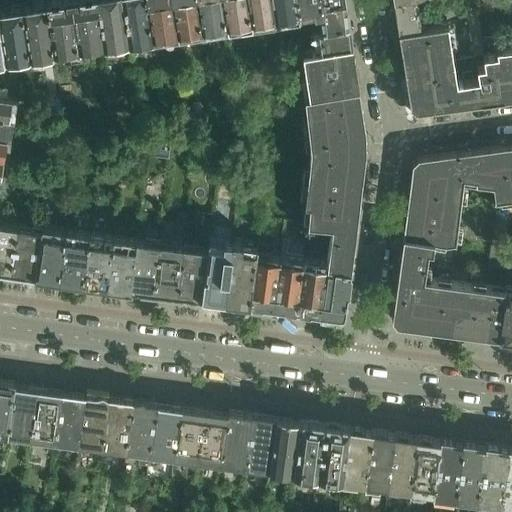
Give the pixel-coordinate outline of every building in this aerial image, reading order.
[(45,0),(43,0),(21,3),(29,55),(53,52),(53,48),(45,0)] [(71,0),(45,0),(53,48),(68,46),(69,51),(79,49),(71,0)] [(95,0),(71,0),(79,49),(87,48),(87,44),(102,42),(95,0)] [(120,0),(95,0),(102,42),(102,43),(127,39),(120,0)] [(145,0),(120,0),(127,39),(152,36),(145,0)] [(145,0),(152,36),(152,38),(162,36),(162,33),(176,30),(171,0),(145,0)] [(197,0),(171,0),(176,30),(177,34),(186,33),(186,29),(201,27),(197,0)] [(222,0),(197,0),(201,27),(202,30),(212,29),(211,25),(226,23),(222,0)] [(222,0),(226,23),(227,27),(236,25),(235,22),(252,19),(248,0),(222,0)] [(273,0),(248,0),(252,19),(253,25),(267,23),(267,20),(276,19),(275,14),(273,0)] [(298,0),(273,0),(275,14),(289,12),(290,17),(300,15),(300,14),(298,0)] [(322,0),(298,0),(300,14),(319,11),(324,10),(323,2),(322,0)] [(345,0),(333,0),(323,2),(324,10),(319,11),(321,27),(349,23),(345,0)] [(394,0),(399,29),(441,22),(434,8),(419,10),(417,0),(394,0)] [(21,3),(0,6),(0,16),(6,58),(29,55),(21,3)] [(457,80),(451,41),(448,21),(441,22),(399,29),(411,103),(417,108),(460,102),(457,80)] [(359,87),(349,23),(321,27),(317,28),(319,40),(321,49),(303,51),(309,95),(359,87)] [(511,94),(511,44),(497,47),(497,52),(483,54),(485,64),(477,65),(479,77),(457,80),(460,102),(511,94)] [(359,87),(309,95),(305,95),(311,146),(365,151),(366,148),(365,128),(359,87)] [(0,94),(0,115),(13,117),(17,97),(0,94)] [(13,117),(0,115),(0,134),(10,136),(13,117)] [(112,118),(90,121),(91,134),(114,131),(112,118)] [(142,124),(117,128),(119,137),(143,133),(142,124)] [(10,136),(0,134),(0,154),(7,156),(10,136)] [(511,143),(488,147),(493,183),(495,199),(511,196),(511,143)] [(359,208),(365,151),(311,146),(305,202),(310,202),(359,208)] [(419,156),(413,162),(411,176),(463,183),(464,177),(476,179),(476,182),(493,183),(488,147),(419,156)] [(463,183),(411,176),(403,236),(434,240),(445,242),(455,241),(463,183)] [(351,268),(356,228),(359,208),(310,202),(308,223),(331,225),(326,262),(324,262),(324,265),(351,268)] [(0,214),(0,267),(9,269),(17,221),(1,219),(2,215),(0,214)] [(488,265),(503,267),(509,221),(495,219),(488,265)] [(29,224),(17,221),(9,269),(33,273),(40,222),(31,220),(29,224)] [(65,225),(40,222),(33,273),(57,277),(65,225)] [(89,229),(65,225),(57,277),(82,280),(89,229)] [(89,225),(89,229),(82,280),(106,283),(113,233),(114,229),(89,225)] [(128,286),(136,237),(136,236),(113,233),(106,283),(128,286)] [(425,326),(432,278),(424,277),(428,249),(433,250),(434,240),(403,236),(392,316),(397,322),(425,326)] [(151,289),(158,240),(136,237),(128,286),(151,289)] [(223,299),(232,240),(208,237),(206,246),(205,253),(199,296),(223,299)] [(176,293),(183,243),(158,240),(151,289),(176,293)] [(246,302),(254,252),(255,243),(232,240),(223,299),(246,302)] [(199,296),(205,253),(206,246),(183,243),(176,293),(199,296)] [(270,305),(277,255),(254,252),(246,302),(270,305)] [(301,259),(277,255),(270,305),(294,308),(301,259)] [(324,262),(301,259),(294,308),(318,311),(324,265),(324,262)] [(351,268),(324,265),(318,311),(339,314),(345,309),(351,268)] [(498,335),(505,287),(432,278),(425,326),(498,335)] [(511,285),(505,284),(505,287),(498,335),(511,337),(511,285)] [(16,380),(0,377),(0,431),(9,433),(16,383),(15,383),(16,380)] [(40,387),(16,383),(9,433),(33,436),(40,387)] [(63,390),(40,387),(33,436),(56,439),(63,390)] [(85,393),(63,390),(56,439),(80,443),(88,393),(86,392),(85,393)] [(95,393),(88,393),(80,443),(104,446),(112,396),(109,395),(110,395),(108,395),(104,392),(102,392),(97,393),(96,393),(95,393)] [(134,399),(112,396),(104,446),(128,449),(135,398),(134,398),(134,399)] [(136,398),(135,398),(128,449),(152,453),(160,403),(158,403),(158,402),(148,400),(143,397),(141,397),(136,398)] [(182,406),(160,403),(152,453),(175,456),(182,406)] [(206,409),(182,406),(175,456),(198,459),(206,409)] [(253,412),(228,408),(228,412),(229,412),(221,463),(245,466),(253,412)] [(229,412),(228,412),(206,409),(198,459),(207,461),(206,468),(220,470),(221,463),(229,412)] [(278,415),(253,412),(245,466),(270,469),(278,415)] [(302,418),(278,415),(270,469),(294,473),(302,418)] [(325,422),(302,418),(294,473),(318,476),(325,422)] [(350,425),(325,422),(318,476),(344,480),(350,425)] [(374,428),(350,425),(344,480),(367,483),(374,428)] [(396,431),(374,428),(367,483),(388,486),(396,431)] [(420,434),(396,431),(388,486),(413,490),(420,434)] [(440,437),(420,434),(413,490),(434,493),(440,437)] [(463,440),(440,437),(434,493),(434,496),(456,499),(463,440)] [(485,443),(463,440),(456,499),(478,501),(485,443)] [(507,446),(485,443),(478,501),(500,504),(507,446)] [(511,446),(507,446),(500,504),(511,505),(511,446)]
